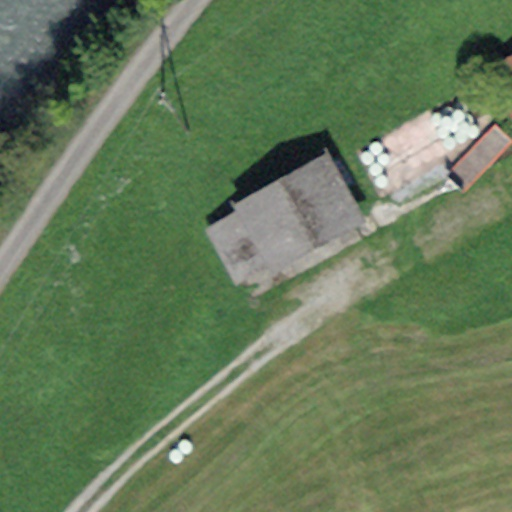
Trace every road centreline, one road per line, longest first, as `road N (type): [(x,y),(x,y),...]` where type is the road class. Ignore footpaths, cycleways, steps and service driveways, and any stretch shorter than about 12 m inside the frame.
road 1 (track): [(399,269),(235,373),(84,511)]
road 2 (residential): [(196,0),(0,271)]
